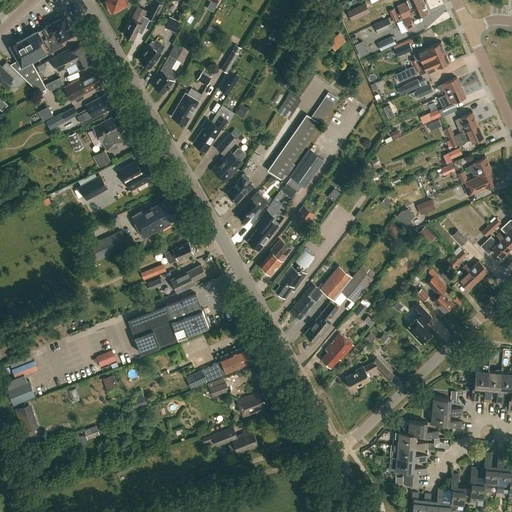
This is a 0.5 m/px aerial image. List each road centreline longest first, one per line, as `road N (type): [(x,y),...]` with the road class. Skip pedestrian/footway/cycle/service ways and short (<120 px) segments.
road 1 (tertiary): [(337,450),(86,0)]
road 2 (unclassified): [(337,450),(490,308)]
road 3 (residential): [(432,483),(477,420),(511,432)]
